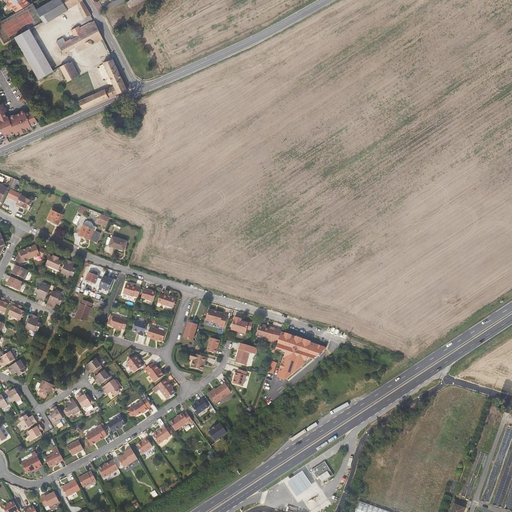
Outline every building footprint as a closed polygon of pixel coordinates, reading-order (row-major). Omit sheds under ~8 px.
[(4,0),(8,4),(6,5),(10,9),(12,7),(16,12),(21,8),(21,9),(27,5),(28,5),(31,4),(27,0),(4,0)] [(54,0),(39,9),(46,22),(69,10),(68,8),(74,4),(83,19),(91,15),(83,0),(54,0)] [(117,0),(106,6),(107,10),(126,0),(117,0)] [(142,0),(137,0),(130,4),(132,8),(144,2),(142,0)] [(101,40),(103,39),(99,29),(95,21),(83,26),(81,23),(72,28),(75,34),(69,37),(71,40),(75,47),(77,51),(93,43),(94,44),(99,41),(98,40),(101,39),(101,40)] [(38,79),(53,71),(31,30),(29,31),(17,38),(38,79)] [(63,53),(70,50),(66,43),(63,38),(57,41),(63,53)] [(70,50),(75,47),(71,40),(66,43),(70,50)] [(111,85),(112,88),(108,89),(104,91),(103,89),(77,101),(81,109),(102,100),(125,90),(117,73),(111,59),(101,63),(111,85)] [(69,63),(68,62),(60,66),(60,67),(67,82),(76,78),(74,73),(77,72),(72,61),(69,63)] [(32,125),(36,123),(35,122),(30,112),(26,114),(24,114),(21,116),(20,113),(7,118),(6,116),(5,117),(2,111),(5,109),(4,107),(1,108),(0,106),(0,131),(4,138),(13,133),(14,136),(27,130),(26,127),(29,126),(32,125)] [(10,190),(0,185),(0,200),(5,202),(10,190)] [(36,201),(15,190),(12,197),(20,202),(19,205),(31,211),(36,201)] [(65,215),(53,210),(49,221),(61,225),(65,215)] [(109,226),(112,218),(104,215),(101,222),(109,226)] [(87,220),(86,223),(100,228),(102,225),(87,220)] [(100,228),(86,223),(82,233),(101,240),(105,230),(100,228)] [(9,242),(6,235),(0,236),(0,251),(3,253),(7,243),(9,242)] [(130,242),(115,237),(112,247),(127,252),(130,242)] [(37,242),(29,245),(31,251),(35,250),(35,252),(43,255),(46,248),(38,243),(37,242)] [(31,251),(29,245),(20,248),(20,249),(15,259),(23,262),(26,255),(25,253),(31,251)] [(61,259),(61,257),(59,256),(60,255),(54,252),(48,263),(61,270),(65,261),(61,259)] [(75,260),(70,257),(63,271),(72,274),(73,272),(75,274),(79,267),(76,265),(76,264),(73,263),(75,260)] [(25,278),(29,269),(16,263),(14,267),(16,268),(15,270),(13,273),(25,278)] [(100,275),(91,271),(87,279),(96,283),(100,275)] [(19,290),(23,281),(11,275),(9,279),(11,280),(10,282),(8,285),(19,290)] [(142,294),(145,284),(140,283),(136,282),(133,281),(130,280),(127,290),(137,294),(137,292),(142,294)] [(38,295),(38,296),(40,297),(38,300),(44,302),(50,290),(42,286),(41,287),(38,286),(35,294),(38,295)] [(151,287),(148,286),(145,294),(157,298),(160,289),(151,286),(151,287)] [(62,294),(54,290),(48,304),(54,306),(56,303),(58,304),(58,303),(61,305),(65,297),(62,296),(62,294)] [(167,293),(164,291),(161,300),(164,301),(164,302),(177,306),(180,296),(167,292),(167,293)] [(4,300),(1,299),(1,300),(0,300),(0,309),(6,312),(11,301),(5,298),(4,300)] [(94,302),(85,298),(84,303),(83,302),(77,317),(88,321),(93,306),(92,306),(94,302)] [(12,315),(24,321),(28,313),(24,312),(24,310),(22,310),(23,307),(17,304),(12,315)] [(226,311),(212,307),(209,318),(223,322),(222,324),(228,326),(232,314),(226,312),(226,311)] [(125,326),(129,327),(132,316),(128,315),(127,316),(117,312),(117,313),(114,322),(114,323),(117,324),(124,327),(125,326)] [(38,331),(42,324),(36,321),(37,320),(34,319),(36,316),(32,315),(30,319),(27,325),(26,328),(34,332),(35,330),(38,331)] [(245,320),(245,318),(245,317),(238,315),(235,328),(249,333),(251,328),(252,322),(245,320)] [(150,321),(139,318),(136,327),(143,330),(142,332),(147,333),(150,321)] [(256,322),(245,318),(245,320),(252,322),(251,328),(254,329),(256,322)] [(200,322),(192,320),(187,334),(191,335),(194,327),(198,328),(200,322)] [(281,329),(279,328),(279,327),(275,326),(274,327),(269,326),(267,325),(267,323),(264,322),(260,334),(276,338),(277,340),(279,341),(283,332),(284,328),(281,328),(281,329)] [(155,323),(151,333),(155,334),(163,337),(167,338),(170,328),(155,323)] [(283,332),(279,341),(276,350),(284,353),(283,354),(286,355),(284,360),(279,375),(290,379),(313,358),(316,358),(328,347),(328,346),(313,341),(312,342),(308,341),(309,340),(304,339),(305,338),(297,336),(294,335),(287,333),(283,332)] [(224,338),(215,335),(211,348),(220,351),(224,338)] [(4,359),(6,363),(17,356),(16,352),(17,351),(14,346),(4,353),(5,356),(7,358),(4,359)] [(248,363),(249,359),(252,351),(243,348),(239,360),(248,363)] [(211,355),(198,351),(196,357),(199,358),(196,365),(207,369),(211,355)] [(92,367),(91,365),(90,366),(91,368),(92,367),(94,370),(105,362),(103,359),(105,358),(101,353),(91,360),(93,363),(94,365),(92,367)] [(146,363),(139,353),(137,355),(132,354),(131,359),(130,360),(135,366),(135,365),(138,369),(146,363)] [(17,367),(18,370),(19,369),(21,372),(28,368),(26,365),(28,364),(23,356),(11,364),(14,369),(17,367)] [(279,361),(273,359),(270,370),(275,372),(279,361)] [(155,360),(148,366),(158,379),(166,373),(159,362),(158,363),(155,360)] [(102,376),(103,378),(105,381),(115,373),(112,369),(110,370),(108,367),(97,375),(99,378),(102,376)] [(249,370),(240,367),(239,371),(238,371),(235,381),(245,384),(249,370)] [(117,376),(105,385),(109,390),(112,388),(113,390),(114,390),(116,393),(123,388),(121,385),(122,384),(117,376)] [(171,380),(167,376),(159,382),(155,385),(158,390),(162,387),(169,396),(177,391),(174,386),(173,385),(174,383),(172,380),(171,380)] [(59,383),(46,377),(42,384),(44,385),(42,389),(50,392),(52,389),(53,387),(56,389),(59,383)] [(228,382),(212,392),(218,401),(234,390),(228,382)] [(11,384),(8,386),(14,398),(18,396),(19,398),(24,395),(23,393),(18,385),(18,384),(15,386),(13,387),(11,384)] [(0,400),(2,403),(5,401),(6,403),(11,400),(4,389),(2,391),(0,391),(0,400)] [(156,392),(162,401),(166,399),(160,389),(156,392)] [(89,391),(86,393),(84,394),(82,391),(79,393),(86,405),(89,403),(90,405),(95,402),(89,391)] [(83,407),(76,395),(71,398),(72,401),(70,402),(71,403),(68,405),(72,411),(75,410),(76,411),(83,407)] [(149,395),(135,405),(140,412),(141,413),(144,411),(144,412),(151,407),(151,406),(154,404),(149,395)] [(212,405),(206,397),(195,404),(201,413),(212,405)] [(59,403),(56,405),(57,408),(55,409),(52,410),(59,421),(64,418),(63,416),(66,414),(65,413),(61,406),(59,403)] [(138,413),(140,412),(135,405),(129,408),(132,413),(138,413)] [(26,425),(38,418),(35,413),(32,415),(31,413),(30,413),(28,410),(22,414),(23,417),(22,418),(26,425)] [(196,419),(189,410),(186,412),(186,411),(173,420),(179,429),(192,420),(193,422),(196,419)] [(115,430),(122,426),(121,425),(124,423),(128,421),(123,413),(110,420),(115,430)] [(41,425),(43,424),(41,420),(30,427),(31,430),(30,431),(33,437),(43,430),(42,427),(41,425)] [(1,422),(0,422),(0,438),(8,434),(1,422)] [(87,433),(92,441),(96,438),(97,440),(109,434),(103,422),(102,422),(99,424),(100,426),(95,428),(94,428),(91,429),(91,431),(87,433)] [(230,431),(224,422),(219,425),(216,427),(212,430),(219,440),(223,437),(222,436),(230,431)] [(175,433),(168,423),(165,426),(165,427),(156,433),(163,441),(175,433)] [(511,426),(507,425),(480,501),(490,504),(511,442),(511,426)] [(80,436),(69,442),(74,452),(85,446),(80,436)] [(156,445),(150,436),(140,443),(146,452),(156,445)] [(135,460),(144,454),(138,445),(131,449),(124,453),(129,461),(134,458),(135,460)] [(51,464),(65,456),(60,447),(46,454),(51,464)] [(40,464),(44,462),(39,453),(37,448),(33,450),(35,454),(23,460),(27,470),(33,467),(35,465),(36,467),(41,465),(40,464)] [(511,449),(492,505),(502,509),(511,479),(511,449)] [(113,472),(128,462),(121,453),(118,455),(118,456),(107,463),(113,472)] [(312,470),(317,478),(319,477),(323,482),(333,475),(325,462),(312,470)] [(102,476),(97,466),(84,474),(90,483),(102,476)] [(287,482),(297,497),(313,487),(303,472),(287,482)] [(72,494),(86,486),(80,476),(76,478),(76,479),(66,485),(72,494)] [(511,511),(511,484),(503,509),(511,511)] [(58,490),(53,492),(47,495),(46,493),(43,495),(48,505),(51,503),(52,504),(62,500),(58,490)] [(463,502),(455,499),(450,511),(463,511),(465,507),(462,506),(463,502)] [(8,511),(20,511),(22,511),(16,501),(5,506),(8,511)] [(389,511),(359,501),(355,511),(389,511)]
